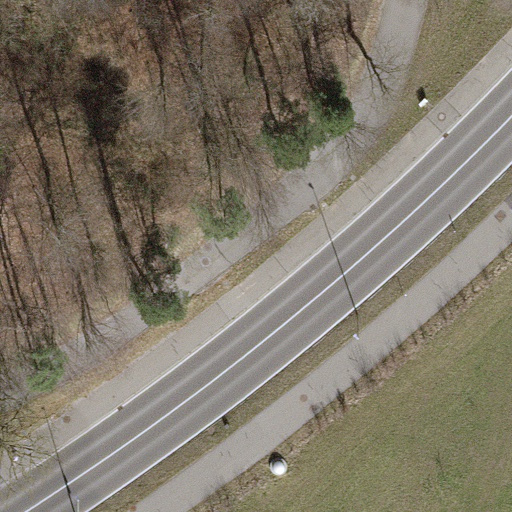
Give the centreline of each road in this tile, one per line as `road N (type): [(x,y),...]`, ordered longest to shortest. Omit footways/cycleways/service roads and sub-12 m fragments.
road 1 (secondary): [(511,123),(329,290),(28,511)]
road 2 (residential): [(409,0),(375,103),(324,171),(142,314),(0,398)]
